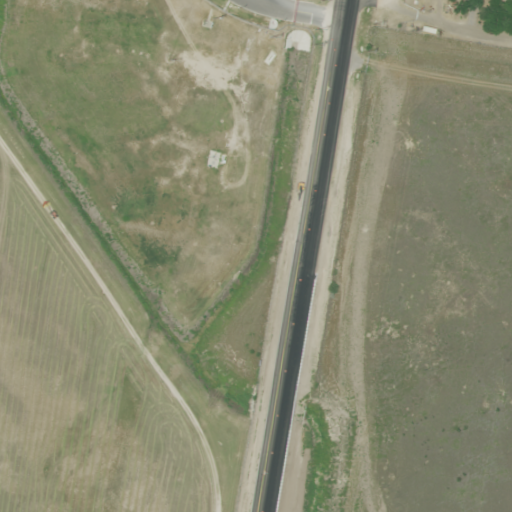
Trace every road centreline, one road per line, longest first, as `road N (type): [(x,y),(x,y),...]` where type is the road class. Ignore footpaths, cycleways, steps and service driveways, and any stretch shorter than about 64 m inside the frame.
road 1 (secondary): [(264,511),(347,0)]
road 2 (residential): [(0,166),(151,430),(153,511)]
road 3 (residential): [(511,79),(341,53)]
